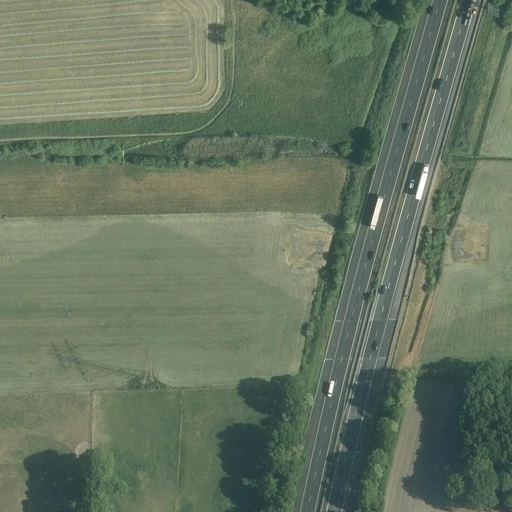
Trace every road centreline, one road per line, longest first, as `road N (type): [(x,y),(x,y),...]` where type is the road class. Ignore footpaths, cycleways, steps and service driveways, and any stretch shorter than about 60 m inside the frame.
road 1 (motorway): [(334,511),(469,0)]
road 2 (motorway): [(438,0),(307,511)]
